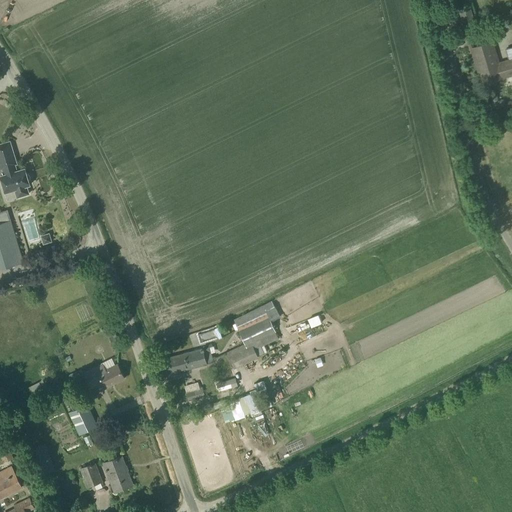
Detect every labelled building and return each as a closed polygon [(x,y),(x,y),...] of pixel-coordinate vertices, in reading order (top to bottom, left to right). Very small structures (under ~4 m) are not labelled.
[(456,10),(456,19),(472,19),(472,10),(456,10)] [(498,64),(492,42),(472,48),(478,67),(479,67),(484,84),(511,75),(511,47),(507,49),(510,60),(498,64)] [(19,170),(10,141),(0,144),(0,165),(1,168),(0,168),(0,174),(6,193),(15,191),(17,197),(29,194),(27,186),(30,185),(29,180),(30,179),(29,173),(27,173),(25,168),(19,170)] [(0,269),(23,262),(8,211),(0,212),(0,269)] [(270,342),(270,341),(279,337),(277,333),(275,329),(278,328),(274,320),(272,321),(268,313),(276,309),(272,301),(235,320),(237,324),(234,326),(236,330),(238,329),(245,344),(228,352),(236,368),(258,357),(255,349),(270,342)] [(213,361),(209,347),(203,349),(160,360),(164,375),(206,363),(213,361)] [(93,393),(125,378),(117,364),(105,370),(102,365),(94,369),(83,374),(69,380),(72,386),(75,385),(79,393),(90,388),(93,393)] [(198,381),(185,385),(186,391),(200,388),(198,381)] [(189,400),(205,396),(203,390),(203,387),(196,389),(186,392),(189,400)] [(264,409),(256,388),(250,390),(251,393),(239,397),(245,415),(251,413),(251,414),(252,414),(253,417),(262,414),(261,410),(264,409)] [(79,434),(85,432),(94,427),(84,405),(75,409),(69,412),(79,434)] [(55,469),(46,443),(27,450),(36,475),(55,469)] [(1,451),(7,462),(14,458),(8,447),(1,451)] [(115,491),(133,485),(122,456),(104,463),(115,491)] [(88,487),(102,481),(95,463),(80,469),(88,487)] [(0,498),(22,487),(11,467),(0,472),(0,498)] [(27,511),(34,508),(30,498),(14,505),(16,508),(7,511),(27,511)]
